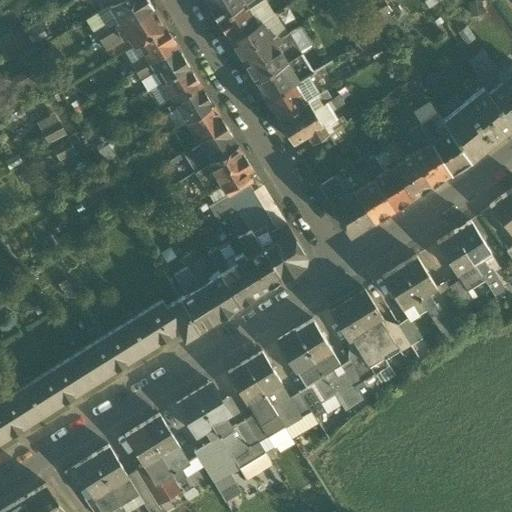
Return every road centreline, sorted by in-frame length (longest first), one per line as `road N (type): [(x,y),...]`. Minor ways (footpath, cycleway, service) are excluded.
road 1 (residential): [(0,488),(349,274)]
road 2 (residential): [(182,0),(349,274)]
road 3 (residential): [(349,274),(511,161)]
